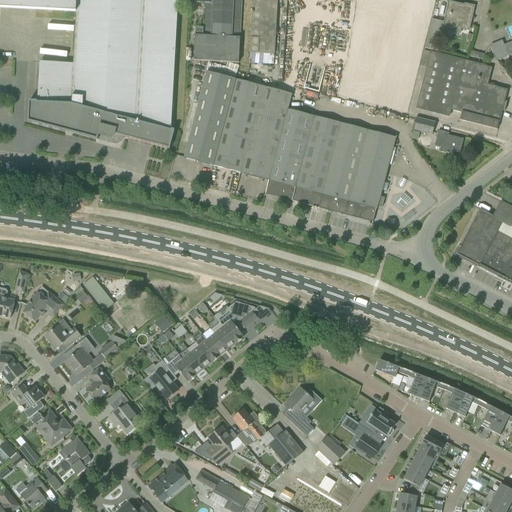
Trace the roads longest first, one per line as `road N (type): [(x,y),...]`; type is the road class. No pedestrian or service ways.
road 1 (primary): [(511,373),(367,306),(251,267),(0,218)]
road 2 (unclassified): [(422,252),(87,165),(0,157)]
road 3 (residential): [(124,466),(281,345),(299,347),(420,416)]
road 4 (residential): [(0,336),(32,351),(124,466)]
road 5 (tertiary): [(422,252),(441,212),(511,158)]
